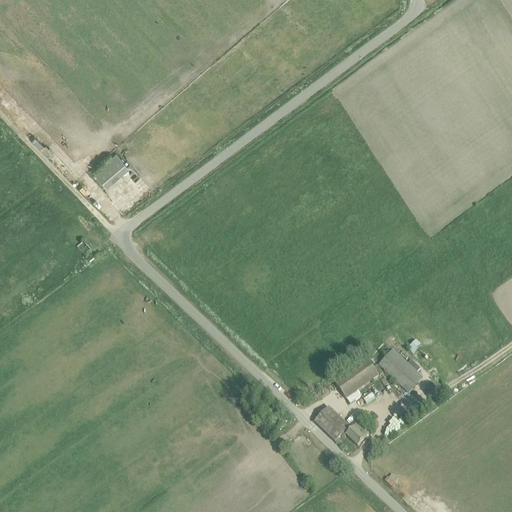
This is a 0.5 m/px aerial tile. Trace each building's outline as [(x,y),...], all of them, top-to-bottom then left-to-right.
[(115,153),(93,173),(104,185),(126,166),(115,153)] [(77,248),(89,264),(96,259),(83,243),(77,248)] [(415,340),(408,349),(414,354),(422,345),(415,340)] [(422,380),(393,352),(379,367),(408,394),(422,380)] [(367,361),(366,362),(335,383),(347,400),(358,392),(379,378),(367,361)] [(358,392),(347,400),(350,405),(361,397),(358,392)] [(315,423),(335,443),(349,428),(329,409),(315,423)] [(391,425),(396,431),(407,421),(402,416),(391,425)] [(346,436),(358,448),(372,433),(360,421),(346,436)]
